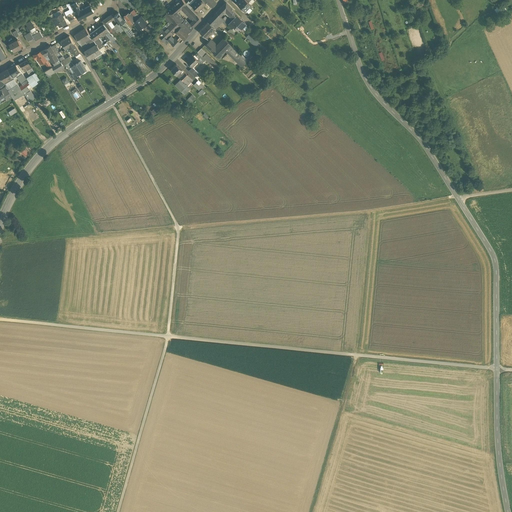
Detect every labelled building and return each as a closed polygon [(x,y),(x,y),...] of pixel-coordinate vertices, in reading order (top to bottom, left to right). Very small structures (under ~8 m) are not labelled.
[(177,12),(180,8),(181,8),(186,3),(182,0),(179,0),(176,3),(167,11),(172,16),(177,12)] [(195,0),(191,4),(198,11),(206,4),(202,0),(195,0)] [(245,0),(240,0),(237,4),(245,11),(251,5),(248,2),(245,0)] [(76,3),(71,6),(75,14),(80,11),(76,3)] [(200,19),(186,3),(181,8),(193,20),(193,21),(195,23),(196,24),(201,19),(200,19)] [(226,3),(225,4),(219,10),(223,14),(225,11),(228,14),(230,16),(233,12),(232,10),(232,9),(226,3)] [(83,10),(86,16),(93,12),(90,6),(86,8),(83,10)] [(78,20),(86,16),(83,10),(80,11),(75,14),(78,20)] [(184,19),(177,12),(172,16),(180,24),(184,19)] [(246,24),(233,12),(230,16),(233,19),(230,22),(228,24),(232,27),(234,26),(239,31),(246,24)] [(125,17),(122,19),(118,13),(114,16),(115,17),(125,30),(128,27),(124,22),(127,20),(125,17)] [(131,13),(129,14),(128,13),(124,16),(125,17),(127,20),(130,25),(133,23),(136,20),(139,17),(137,14),(136,14),(133,17),(131,13)] [(212,17),(216,20),(217,19),(220,22),(223,19),(220,16),(216,13),(213,16),(214,16),(212,17)] [(55,17),(58,24),(59,26),(66,23),(61,14),(55,17)] [(113,14),(102,21),(109,30),(113,27),(114,26),(110,21),(115,17),(114,16),(113,14)] [(141,16),(139,17),(136,20),(133,23),(138,30),(146,24),(141,16)] [(216,20),(212,17),(211,18),(208,21),(214,27),(216,26),(218,24),(215,21),(216,20)] [(181,26),(174,19),(171,22),(178,29),(181,26)] [(190,23),(185,19),(184,19),(180,24),(188,33),(193,27),(192,26),(190,23)] [(178,29),(171,22),(162,32),(168,38),(175,31),(176,32),(178,29)] [(208,22),(199,31),(205,37),(211,31),(215,28),(214,28),(208,22)] [(156,28),(152,23),(144,28),(150,36),(154,34),(152,32),(156,28)] [(103,24),(97,29),(101,35),(103,36),(106,34),(108,37),(111,34),(103,24)] [(121,25),(115,29),(116,31),(118,34),(124,30),(121,25)] [(188,34),(181,26),(178,29),(176,32),(180,36),(183,39),(188,34)] [(239,31),(234,26),(228,32),(233,37),(239,31)] [(133,34),(128,27),(125,30),(130,36),(133,34)] [(91,37),(86,29),(75,35),(81,46),(86,44),(87,43),(86,40),(91,37)] [(103,44),(98,38),(101,35),(97,29),(90,34),(93,40),(94,40),(96,44),(99,49),(103,45),(102,46),(102,45),(103,44)] [(30,33),(24,36),(28,42),(34,39),(30,33)] [(259,43),(249,34),(246,37),(255,47),(259,43)] [(69,37),(66,39),(65,38),(64,39),(61,42),(65,50),(70,47),(74,45),(74,44),(69,37)] [(225,38),(216,47),(210,40),(205,45),(218,58),(225,51),(231,45),(225,38)] [(17,40),(9,45),(11,49),(12,49),(13,52),(21,48),(17,40)] [(265,48),(259,43),(255,47),(257,48),(261,52),(265,48)] [(96,44),(85,52),(89,59),(101,51),(99,49),(96,44)] [(74,45),(70,47),(73,52),(75,56),(79,53),(75,45),(74,45)] [(248,61),(231,45),(225,51),(241,68),(248,61)] [(58,61),(50,46),(46,48),(45,49),(41,51),(45,57),(48,55),(53,64),(58,61)] [(201,48),(197,52),(202,57),(206,53),(201,48)] [(41,52),(35,55),(38,58),(41,64),(42,64),(44,62),(47,61),(41,52)] [(202,57),(197,52),(194,56),(199,61),(198,61),(201,64),(205,60),(202,57)] [(193,55),(186,61),(192,67),(198,61),(199,61),(194,56),(193,55)] [(70,57),(61,63),(64,66),(66,65),(71,62),(72,61),(70,57)] [(27,60),(24,61),(22,62),(19,64),(24,72),(31,68),(27,60)] [(86,70),(81,62),(74,66),(72,67),(77,76),(86,70)] [(60,63),(53,68),(55,71),(57,73),(64,69),(60,63)] [(176,64),(171,69),(177,75),(182,70),(176,64)] [(10,67),(9,68),(10,69),(8,70),(12,78),(17,75),(20,73),(16,65),(11,69),(10,67)] [(50,68),(45,72),(48,77),(55,73),(54,72),(52,68),(52,67),(50,68)] [(265,77),(269,74),(264,68),(260,72),(265,77)] [(8,70),(4,72),(2,72),(2,73),(0,73),(0,76),(4,82),(12,78),(8,70)] [(182,70),(177,75),(180,79),(186,73),(183,71),(182,70)] [(186,73),(180,79),(181,79),(175,85),(182,91),(182,92),(185,95),(190,89),(187,86),(191,82),(190,81),(192,79),(186,73)] [(35,74),(27,79),(27,80),(26,81),(28,83),(35,79),(36,82),(39,80),(35,74)] [(26,81),(22,75),(17,78),(22,86),(19,88),(21,91),(22,91),(23,89),(29,85),(28,83),(26,81)] [(63,80),(66,87),(71,84),(68,78),(63,80)] [(198,80),(194,85),(200,91),(198,93),(201,95),(202,94),(204,92),(202,89),(204,86),(198,80)] [(17,85),(11,89),(17,99),(24,95),(21,91),(19,88),(17,85)] [(11,89),(8,91),(14,101),(17,99),(11,89)]
